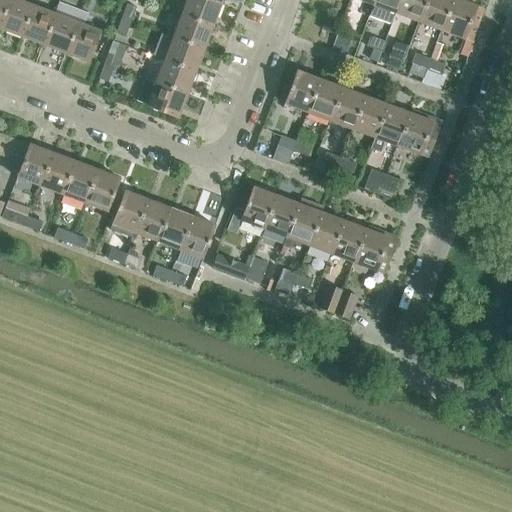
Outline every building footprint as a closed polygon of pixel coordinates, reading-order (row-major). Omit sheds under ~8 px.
[(0,0),(0,22),(8,0),(0,0)] [(0,29),(20,37),(32,6),(16,0),(8,0),(0,22),(0,29)] [(212,28),(221,5),(207,0),(187,0),(181,16),(212,28)] [(375,0),(373,5),(396,14),(401,0),(375,0)] [(401,0),(396,14),(418,22),(426,0),(401,0)] [(426,0),(418,22),(441,30),(452,0),(426,0)] [(476,5),(461,0),(452,0),(441,30),(463,39),(463,38),(471,41),(483,8),(476,5)] [(121,19),(131,22),(137,9),(127,5),(121,19)] [(42,45),(54,14),(32,6),(20,37),(42,45)] [(42,45),(65,54),(77,23),(54,14),(42,45)] [(212,28),(181,16),(173,38),(204,50),(212,28)] [(131,22),(121,19),(115,34),(125,38),(131,22)] [(340,25),(325,19),(321,29),(337,35),(340,25)] [(77,23),(65,54),(88,63),(100,32),(77,23)] [(337,35),(331,49),(346,55),(355,31),(340,25),(337,35)] [(366,46),(381,52),(382,52),(385,42),(370,37),(366,46)] [(204,50),(173,38),(164,61),(195,72),(204,50)] [(105,64),(114,67),(120,53),(110,49),(105,64)] [(372,49),(369,59),(375,61),(379,52),(372,49)] [(409,72),(423,78),(430,59),(415,53),(411,63),(413,63),(409,72)] [(402,61),(389,56),(386,65),(399,70),(402,61)] [(445,65),(430,59),(423,78),(421,83),(440,90),(445,76),(441,74),(445,65)] [(195,72),(164,61),(156,83),(187,95),(195,72)] [(114,67),(105,64),(99,78),(109,82),(114,67)] [(284,104),(307,113),(320,80),(296,71),(284,104)] [(320,80),(307,113),(330,121),(342,88),(320,80)] [(187,95),(156,83),(147,106),(178,118),(187,95)] [(352,130),(364,97),(342,88),(330,121),(352,130)] [(364,97),(352,130),(374,138),(387,105),(364,97)] [(384,142),(397,146),(410,114),(387,105),(374,138),(370,149),(380,153),(384,142)] [(410,114),(397,146),(420,155),(420,154),(427,157),(440,122),(418,114),(417,116),(410,114)] [(0,156),(1,157),(9,137),(0,133),(0,156)] [(293,151),(297,141),(282,135),(278,145),(293,151)] [(9,137),(1,157),(12,161),(19,141),(9,137)] [(19,141),(12,161),(21,164),(29,145),(19,141)] [(297,141),(293,151),(308,157),(311,147),(297,141)] [(29,145),(21,164),(16,178),(40,187),(53,153),(29,145)] [(338,167),(342,158),(327,152),(324,162),(338,167)] [(53,153),(40,187),(62,196),(75,162),(53,153)] [(342,158),(338,167),(353,173),(356,164),(342,158)] [(75,162),(62,196),(85,204),(98,170),(75,162)] [(327,165),(323,177),(332,180),(336,169),(327,165)] [(379,195),(387,175),(372,169),(368,179),(363,189),(379,195)] [(98,170),(85,204),(108,213),(121,179),(98,170)] [(387,175),(379,195),(393,200),(397,190),(401,180),(387,175)] [(264,229),(276,196),(253,187),(240,221),(264,229)] [(46,216),(47,209),(35,207),(37,195),(14,191),(11,210),(46,216)] [(112,225),(135,234),(148,200),(125,191),(112,225)] [(264,229),(285,237),(287,238),(299,204),(276,196),(264,229)] [(148,200),(135,234),(158,242),(170,209),(148,200)] [(322,213),(324,207),(308,201),(306,207),(299,204),(287,238),(286,238),(285,237),(282,245),(289,248),(292,246),(294,241),(309,246),(322,213)] [(170,209),(158,242),(180,250),(192,217),(170,209)] [(25,227),(28,217),(14,211),(10,221),(25,227)] [(322,213),(309,246),(331,254),(344,221),(322,213)] [(28,217),(25,227),(39,232),(43,223),(28,217)] [(192,217),(180,250),(176,260),(186,263),(189,254),(203,259),(216,226),(192,217)] [(236,233),(240,221),(232,218),(228,230),(236,233)] [(354,263),(366,229),(344,221),(331,254),(354,263)] [(70,244),(73,234),(59,228),(55,238),(70,244)] [(366,229),(354,263),(376,271),(380,272),(385,270),(397,237),(374,229),(373,232),(366,229)] [(73,234),(70,244),(84,249),(88,239),(73,234)] [(124,265),(127,255),(112,249),(108,259),(124,265)] [(127,255),(124,265),(138,270),(142,260),(127,255)] [(249,267),(217,255),(212,268),(244,280),(249,267)] [(268,263),(253,257),(245,279),(260,284),(268,263)] [(168,281),(172,271),(157,266),(154,276),(168,281)] [(298,275),(282,269),(274,291),(289,296),(294,284),(295,284),(298,275)] [(172,271),(168,281),(184,287),(187,277),(172,271)] [(312,280),(298,275),(295,284),(309,290),(312,280)] [(343,292),(327,286),(319,308),(335,313),(343,292)] [(358,298),(343,292),(335,313),(350,319),(358,298)]
